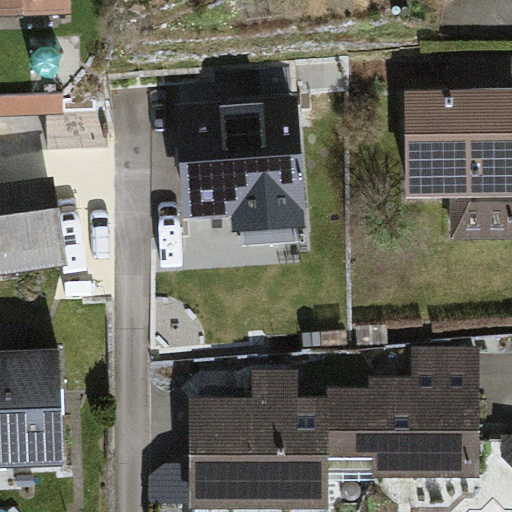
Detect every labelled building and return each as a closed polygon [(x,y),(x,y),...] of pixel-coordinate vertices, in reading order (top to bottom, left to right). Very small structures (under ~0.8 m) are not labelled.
[(65,0),(0,0),(0,15),(66,12),(65,0)] [(456,111),(428,112),(428,207),(477,207),(477,251),(511,250),(511,67),(456,68),(456,111)] [(0,115),(76,113),(75,84),(0,87),(0,115)] [(296,97),(176,105),(184,217),(232,214),(233,231),(305,226),(296,97)] [(54,176),(0,183),(0,270),(66,261),(54,176)] [(365,401),(347,401),(348,462),(373,461),(373,486),(477,484),(474,353),(402,355),(402,386),(364,386),(365,401)] [(66,357),(0,359),(0,461),(71,458),(66,357)] [(230,410),(190,410),(192,511),(323,511),(322,462),(348,462),(347,401),(292,402),(291,368),(229,369),(230,410)]
